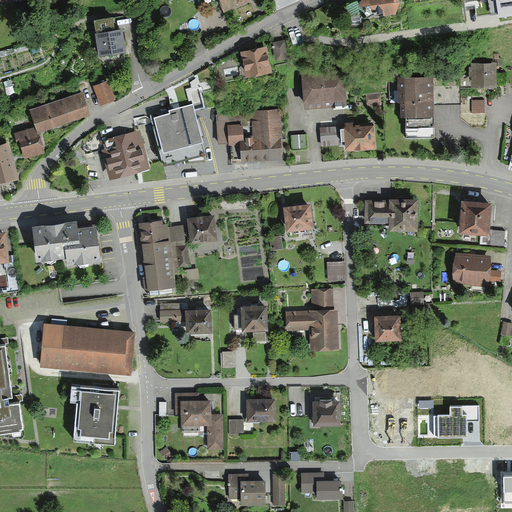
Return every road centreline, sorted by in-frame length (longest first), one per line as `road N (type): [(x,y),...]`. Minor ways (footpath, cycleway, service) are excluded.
road 1 (secondary): [(347,174),(119,199)]
road 2 (residential): [(148,467),(346,465),(364,450)]
road 3 (residential): [(353,379),(347,174)]
road 4 (residential): [(150,382),(353,379)]
road 5 (residential): [(145,90),(313,0)]
road 6 (residential): [(150,382),(119,199)]
road 7 (residential): [(41,208),(34,183),(41,167),(93,121),(145,90)]
road 8 (secondary): [(511,189),(425,173),(347,174)]
road 9 (residential): [(511,451),(364,450)]
